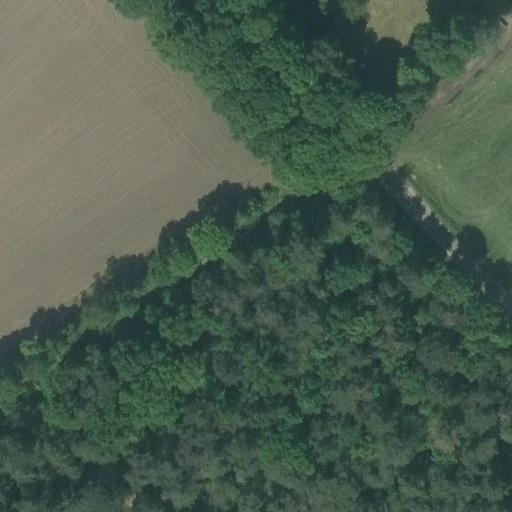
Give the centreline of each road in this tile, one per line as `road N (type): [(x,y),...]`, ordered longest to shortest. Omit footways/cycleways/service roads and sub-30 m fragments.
road 1 (track): [(0,399),(364,152)]
road 2 (unclassified): [(511,311),(223,0)]
